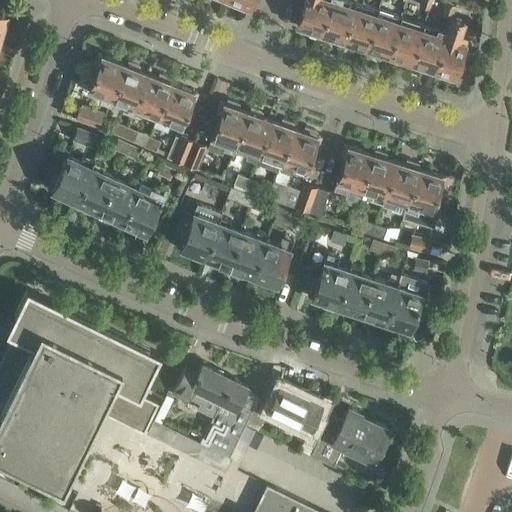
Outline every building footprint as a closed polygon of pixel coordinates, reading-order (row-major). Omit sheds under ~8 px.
[(318,28),(320,29),(329,0),(304,0),(297,22),(308,25),(309,28),(316,30),(318,28)] [(355,1),(352,0),(329,0),(320,29),(331,32),(332,35),(339,38),(341,36),(343,37),(355,1)] [(364,43),(366,44),(377,8),(355,1),(343,37),(354,40),(355,43),(362,45),(364,43)] [(451,16),(455,4),(454,4),(454,3),(446,1),(442,13),(450,16),(451,15),(451,16)] [(401,16),(377,8),(366,44),(368,44),(369,47),(376,50),(378,48),(389,51),(401,16)] [(464,20),(451,16),(451,15),(450,16),(446,30),(435,66),(437,67),(438,70),(445,72),(448,70),(455,73),(460,56),(462,55),(464,49),(463,47),(467,35),(459,33),(464,20)] [(401,16),(389,51),(391,52),(392,55),(399,57),(401,55),(412,59),(423,23),(401,16)] [(446,30),(423,23),(412,59),(414,59),(415,62),(422,65),(424,63),(435,66),(446,30)] [(98,64),(88,87),(101,92),(99,97),(110,101),(125,63),(98,52),(94,62),(98,64)] [(125,63),(110,101),(110,102),(112,96),(124,101),(122,106),(132,110),(148,72),(138,67),(139,64),(129,60),(127,63),(125,63)] [(148,72),(132,110),(143,115),(145,110),(157,114),(171,81),(169,80),(170,76),(159,72),(158,76),(148,72)] [(197,91),(171,81),(157,114),(166,124),(168,119),(181,123),(190,100),(193,102),(197,91)] [(220,112),(207,147),(223,153),(225,146),(233,148),(247,109),(237,105),(238,102),(227,98),(226,102),(220,100),(216,110),(220,112)] [(80,105),(76,116),(98,124),(103,110),(82,103),(81,106),(80,105)] [(247,109),(233,148),(246,153),(257,157),(271,118),(260,114),(262,110),(251,107),(250,110),(247,109)] [(271,118),(257,157),(265,160),(264,164),(278,169),(279,165),(294,126),(292,125),(293,121),(282,118),(281,121),(271,118)] [(116,121),(112,130),(123,135),(126,125),(116,121)] [(126,125),(123,135),(134,139),(137,130),(126,125)] [(96,133),(77,126),(73,137),(92,144),(96,133)] [(278,169),(274,179),(286,183),(293,164),(299,166),(305,168),(314,145),(317,146),(321,135),(315,133),(317,130),(305,126),(304,129),(294,126),(279,165),(278,169)] [(184,162),(193,138),(182,134),(180,137),(176,135),(168,155),(184,162)] [(149,135),(145,144),(156,149),(160,139),(149,135)] [(129,142),(118,137),(114,146),(125,151),(129,142)] [(184,162),(196,166),(205,143),(193,138),(184,162)] [(129,142),(125,151),(135,156),(140,147),(129,142)] [(344,155),(334,188),(346,192),(343,200),(354,204),(355,204),(359,191),(361,186),(360,186),(371,151),(344,143),(341,154),(344,155)] [(371,151),(360,186),(361,186),(373,190),(371,195),(382,199),(395,159),(384,156),(386,152),(375,148),(374,152),(371,151)] [(75,199),(93,159),(82,154),(80,159),(67,153),(57,175),(54,174),(48,186),(75,199)] [(395,159),(382,199),(393,202),(391,210),(403,214),(418,166),(416,166),(417,162),(407,158),(405,162),(395,159)] [(85,207),(97,212),(114,175),(102,169),(104,164),(93,159),(75,199),(76,199),(76,198),(87,203),(85,207)] [(174,167),(163,162),(159,171),(170,176),(174,167)] [(418,166),(403,214),(433,224),(438,207),(432,205),(439,184),(442,186),(446,175),(418,166)] [(238,173),(235,182),(246,187),(249,177),(238,173)] [(121,219),(121,220),(139,180),(129,175),(126,180),(114,175),(97,212),(109,217),(110,213),(122,219),(121,219)] [(249,177),(246,187),(257,191),(260,182),(249,177)] [(274,179),(268,196),(309,210),(317,185),(304,181),(301,188),(286,183),(274,179)] [(152,186),(139,180),(121,220),(149,232),(157,215),(153,213),(158,201),(162,203),(168,189),(153,182),(152,186)] [(216,185),(205,181),(201,190),(213,194),(216,185)] [(317,185),(309,210),(320,214),(329,190),(317,185)] [(231,186),(227,195),(251,204),(255,195),(231,186)] [(255,195),(251,204),(262,208),(265,199),(255,195)] [(205,255),(220,214),(218,219),(205,215),(209,206),(197,201),(187,228),(183,226),(177,244),(205,255)] [(292,214),(277,208),(272,221),(287,227),(292,214)] [(215,262),(227,267),(242,228),(229,224),(231,219),(220,214),(205,255),(205,254),(217,258),(215,262)] [(351,214),(348,224),(359,228),(372,232),(375,223),(363,218),(351,214)] [(375,223),(372,232),(382,236),(385,227),(375,223)] [(252,273),(267,232),(256,228),(254,233),(242,228),(227,267),(239,271),(240,267),(252,272),(252,273)] [(345,233),(334,229),(331,239),(342,242),(345,233)] [(267,232),(252,273),(280,283),(287,266),(283,265),(293,238),(281,234),(278,242),(266,238),(268,233),(267,232)] [(412,233),(409,245),(428,250),(431,238),(412,233)] [(370,247),(381,250),(384,241),(373,237),(370,247)] [(384,241),(381,250),(393,254),(396,245),(384,241)] [(337,303),(350,262),(348,267),(336,263),(339,254),(327,250),(318,277),(314,276),(308,294),(337,303)] [(427,259),(416,256),(414,266),(425,268),(427,259)] [(360,314),(373,275),(360,271),(362,266),(350,262),(337,303),(337,302),(349,306),(348,310),(360,314)] [(398,278),(385,319),(413,329),(418,316),(414,314),(420,294),(425,296),(430,281),(401,271),(398,278)] [(373,275),(360,314),(372,318),(373,314),(385,318),(384,319),(385,319),(398,278),(387,274),(386,279),(373,275)] [(0,407),(0,454),(10,459),(63,485),(66,479),(85,439),(97,415),(101,407),(144,429),(158,399),(141,391),(160,352),(27,287),(11,320),(7,329),(12,332),(16,334),(0,366),(0,389),(7,393),(0,407)] [(204,442),(230,454),(246,421),(248,417),(258,397),(244,390),(247,384),(201,361),(197,370),(185,365),(173,389),(200,402),(197,407),(212,415),(200,440),(204,442)] [(258,397),(248,417),(261,423),(269,407),(298,422),(300,417),(312,423),(322,401),(298,389),(297,392),(279,383),(270,402),(258,397)] [(344,468),(346,463),(336,458),(341,447),(372,462),(389,427),(388,426),(388,427),(359,413),(360,411),(348,405),(341,419),(330,414),(333,409),(332,408),(310,452),(344,468)] [(157,435),(163,423),(153,418),(147,430),(157,435)] [(201,449),(200,451),(225,463),(230,454),(204,442),(201,449)] [(339,482),(350,488),(341,504),(352,510),(367,481),(346,470),(339,482)] [(328,511),(264,481),(264,482),(266,483),(263,490),(263,489),(251,511),(328,511)]
